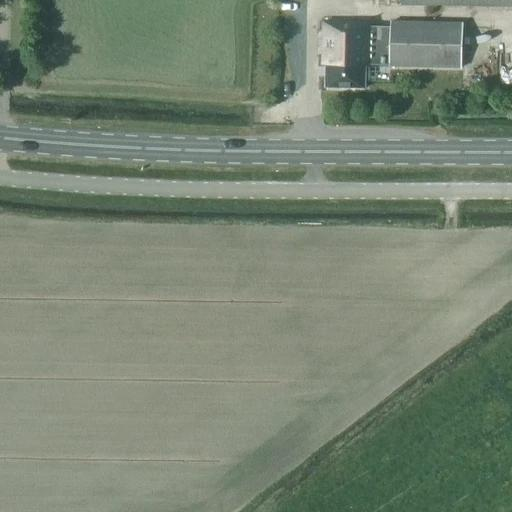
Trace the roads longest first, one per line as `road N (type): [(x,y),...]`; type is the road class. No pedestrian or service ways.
road 1 (primary): [(511,153),(0,138)]
road 2 (unclassified): [(511,192),(0,177)]
